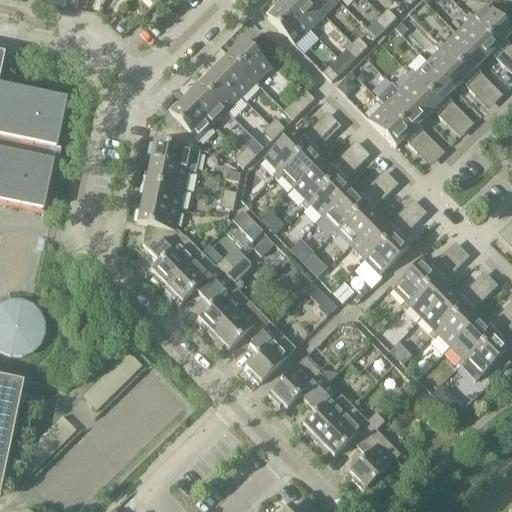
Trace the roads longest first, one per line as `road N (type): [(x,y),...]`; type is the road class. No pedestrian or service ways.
road 1 (residential): [(137,74),(104,101),(77,236),(237,407)]
road 2 (residential): [(137,74),(95,33),(0,17)]
road 3 (residential): [(172,511),(151,488),(237,407)]
road 4 (residential): [(424,191),(325,91)]
road 5 (residential): [(424,191),(511,107)]
